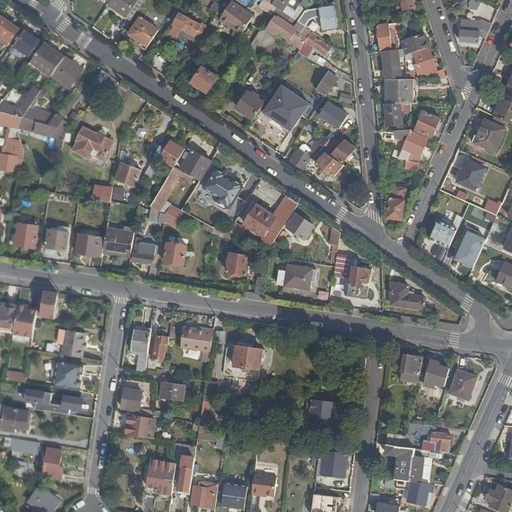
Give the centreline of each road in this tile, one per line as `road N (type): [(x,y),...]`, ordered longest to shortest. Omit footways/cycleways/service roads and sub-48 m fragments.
road 1 (residential): [(49,17),(367,232)]
road 2 (tertiary): [(380,328),(122,288)]
road 3 (residential): [(358,0),(376,197),(367,232)]
road 4 (residential): [(87,511),(122,288)]
road 5 (residential): [(380,328),(356,511)]
road 6 (residential): [(401,256),(475,91)]
road 7 (secondary): [(448,511),(511,366)]
road 8 (residential): [(401,256),(479,313),(479,342)]
road 9 (tertiary): [(122,288),(0,268)]
